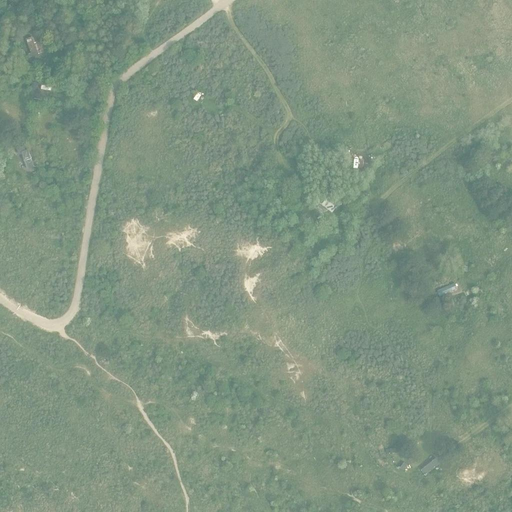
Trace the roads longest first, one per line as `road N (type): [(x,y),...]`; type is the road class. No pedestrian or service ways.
road 1 (track): [(222,4),(287,109),(276,139),(281,170)]
road 2 (track): [(511,98),(373,203)]
